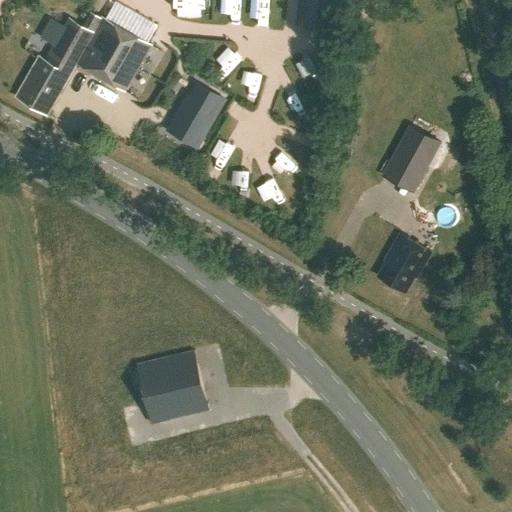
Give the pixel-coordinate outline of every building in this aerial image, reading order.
[(306,0),(304,27),(328,30),(331,0),(306,0)] [(37,55),(14,96),(45,114),(75,63),(122,90),(149,44),(100,16),(91,31),(67,17),(43,59),(37,55)] [(187,131),(184,136),(199,145),(225,99),(198,83),(187,102),(185,101),(172,123),(187,131)] [(439,142),(412,126),(383,174),(411,191),(439,142)] [(385,259),(376,275),(404,291),(413,275),(414,276),(430,250),(399,232),(383,258),(385,259)] [(134,362),(149,421),(207,408),(193,349),(134,362)]
